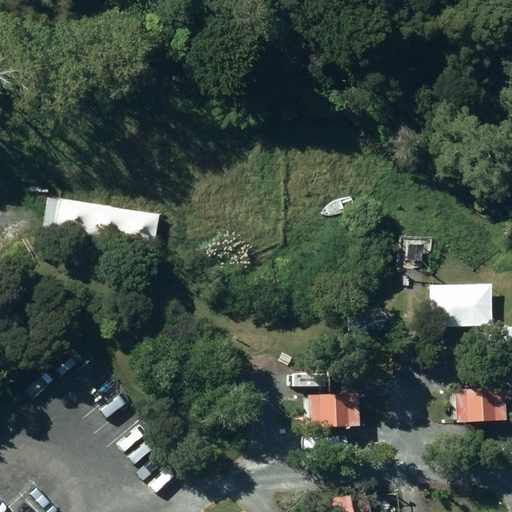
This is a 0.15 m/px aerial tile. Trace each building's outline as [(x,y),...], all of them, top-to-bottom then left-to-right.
[(157,214),(57,197),(50,235),(150,252),(157,214)] [(492,287),(425,286),(425,329),(491,330),(492,287)] [(439,388),(440,423),(482,422),(483,444),(510,444),(510,428),(501,428),(501,389),(511,389),(511,369),(481,369),(481,387),(439,388)] [(305,379),(303,428),(357,430),(359,381),(305,379)] [(395,511),(396,492),(310,494),(310,511),(395,511)] [(475,511),(476,497),(427,497),(427,511),(475,511)]
